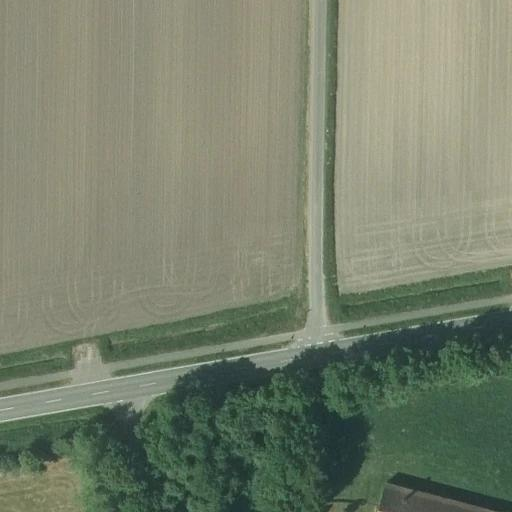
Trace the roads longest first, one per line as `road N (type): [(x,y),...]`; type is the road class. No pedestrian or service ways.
road 1 (unclassified): [(317,356),(329,0)]
road 2 (tertiary): [(122,389),(317,356)]
road 3 (tertiary): [(317,356),(511,321)]
road 4 (unknown): [(333,511),(317,356)]
road 5 (residential): [(122,389),(152,511)]
road 6 (tertiary): [(0,410),(122,389)]
